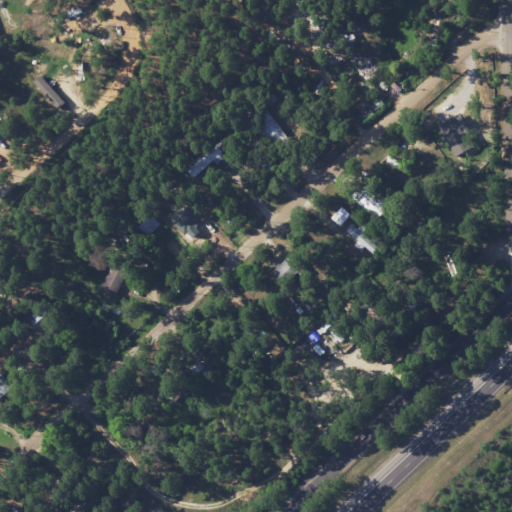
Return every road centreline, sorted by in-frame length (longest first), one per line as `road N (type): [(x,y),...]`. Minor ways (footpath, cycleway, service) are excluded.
road 1 (residential): [(0,471),(436,76),(510,25)]
road 2 (trunk): [(511,300),(286,511)]
road 3 (residential): [(0,190),(123,75),(131,37),(116,0)]
road 4 (trunk): [(355,511),(511,362)]
